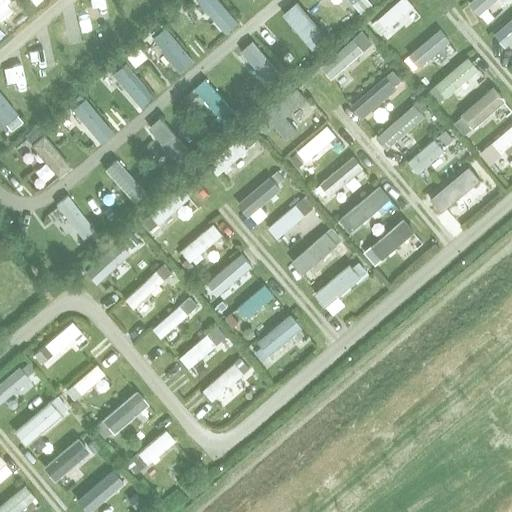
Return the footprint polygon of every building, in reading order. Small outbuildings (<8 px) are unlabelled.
[(96,0),(85,12),(100,27),(117,10),(107,0),(96,0)] [(132,0),(142,9),(150,0),(132,0)] [(236,19),(221,0),(200,0),(223,29),(236,19)] [(325,33),(296,0),(292,0),(281,10),(311,45),(325,33)] [(412,5),(408,0),(394,0),(370,20),(380,31),(412,5)] [(492,0),(468,0),(467,1),(477,13),(492,0)] [(511,36),(511,13),(492,30),(503,43),(511,36)] [(69,20),(51,35),(66,53),(84,37),(69,20)] [(193,57),(164,23),(150,35),(179,69),(193,57)] [(448,39),(438,27),(407,52),(417,64),(448,39)] [(369,40),(360,29),(320,64),(329,75),(369,40)] [(280,70),(253,38),(240,48),(268,81),(280,70)] [(153,81),(167,71),(149,44),(134,54),(153,81)] [(33,80),(53,66),(40,47),(19,61),(33,80)] [(479,66),(469,54),(434,82),(444,94),(479,66)] [(152,94),(122,61),(110,71),(140,105),(152,94)] [(0,89),(8,100),(29,84),(15,65),(0,76),(0,89)] [(400,77),(392,69),(351,104),(362,116),(396,87),(393,83),(400,77)] [(231,108),(204,76),(192,86),(220,118),(231,108)] [(505,98),(492,83),(459,112),(472,127),(505,98)] [(297,89),(264,117),(273,129),(275,127),(286,141),(297,132),(285,118),(306,100),(297,89)] [(14,111),(0,92),(0,119),(1,121),(14,111)] [(111,129),(82,95),(68,107),(97,140),(111,129)] [(425,116),(413,102),(376,134),(387,147),(425,116)] [(189,148),(160,114),(148,124),(177,158),(189,148)] [(336,133),(327,122),(295,149),(304,159),(336,133)] [(511,127),(511,126),(468,156),(477,169),(511,143),(511,127)] [(26,149),(32,139),(20,131),(14,142),(26,149)] [(68,165),(42,132),(30,141),(57,175),(68,165)] [(249,147),(240,136),(208,161),(217,173),(249,147)] [(443,149),(432,137),(408,158),(418,170),(443,149)] [(363,166),(353,154),(319,182),(328,194),(363,166)] [(143,190),(114,156),(102,166),(131,200),(143,190)] [(480,177),(469,163),(430,195),(441,208),(480,177)] [(279,188),(269,175),(236,201),(246,213),(279,188)] [(190,195),(180,183),(147,211),(157,223),(190,195)] [(389,197),(379,184),(337,218),(348,230),(389,197)] [(93,227),(67,193),(55,202),(81,237),(93,227)] [(54,202),(43,210),(69,245),(80,237),(54,202)] [(303,214),(294,202),(267,225),(276,236),(303,214)] [(415,229),(405,217),(372,244),(382,256),(415,229)] [(221,234),(212,222),(179,249),(188,260),(221,234)] [(336,244),(325,231),(291,258),(302,271),(336,244)] [(126,252),(116,240),(82,269),(93,281),(126,252)] [(252,264),(240,251),(205,282),(217,295),(252,264)] [(360,276),(347,261),(312,291),(325,306),(360,276)] [(159,285),(148,273),(114,302),(125,315),(159,285)] [(273,293),(264,282),(234,307),(244,318),(273,293)] [(187,313),(179,303),(151,327),(159,337),(187,313)] [(302,326),(290,312),(256,339),(261,345),(253,351),(260,359),(302,326)] [(82,331),(71,318),(41,344),(52,358),(82,331)] [(215,344),(206,333),(178,355),(188,367),(215,344)] [(103,374),(94,363),(70,382),(79,393),(103,374)] [(0,399),(27,379),(17,366),(0,378),(0,399)] [(237,380),(227,368),(194,396),(204,408),(237,380)] [(146,402),(134,388),(99,417),(111,431),(146,402)] [(59,413),(48,399),(12,428),(23,442),(59,413)] [(172,441),(162,429),(135,451),(144,463),(172,441)] [(88,450),(75,435),(41,465),(54,479),(88,450)] [(122,480),(111,467),(75,497),(86,510),(122,480)] [(13,511),(31,497),(20,484),(0,501),(0,511),(13,511)]
